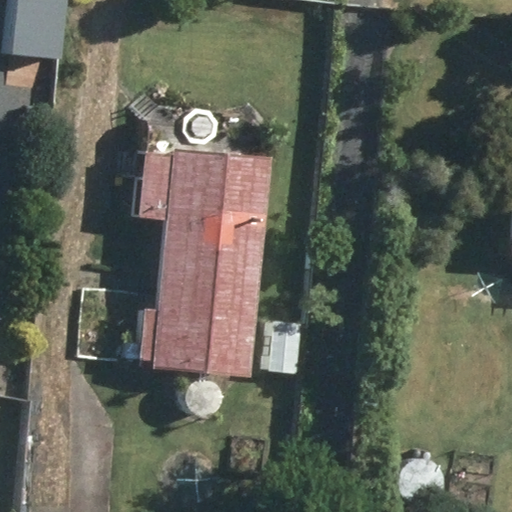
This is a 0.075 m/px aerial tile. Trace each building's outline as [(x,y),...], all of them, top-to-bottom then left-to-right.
[(0,25),(0,73),(30,75),(32,28),(0,25)] [(121,310),(116,370),(226,379),(241,187),(254,188),(256,166),(242,165),(243,158),(147,151),(147,156),(120,154),(115,219),(140,221),(133,312),(121,310)] [(486,249),(511,249),(511,177),(487,177),(486,249)] [(256,322),(253,373),(282,375),(285,324),(256,322)] [(215,381),(167,379),(166,421),(214,423),(215,381)]
